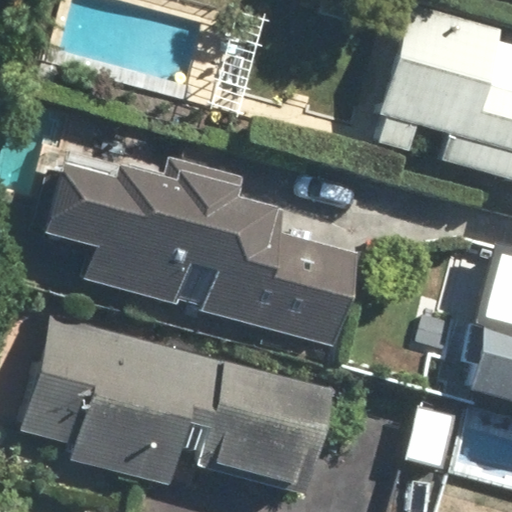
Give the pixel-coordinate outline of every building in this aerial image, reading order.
[(506,32),(411,9),(379,136),(511,169),(511,69),(497,65),(506,32)] [(348,280),(90,200),(71,263),(329,342),(348,280)] [(511,239),(494,235),(460,378),(511,390),(511,239)] [(339,377),(54,303),(19,437),(304,510),(339,377)] [(435,511),(450,454),(346,427),(323,511),(435,511)] [(156,511),(91,498),(87,511),(156,511)]
